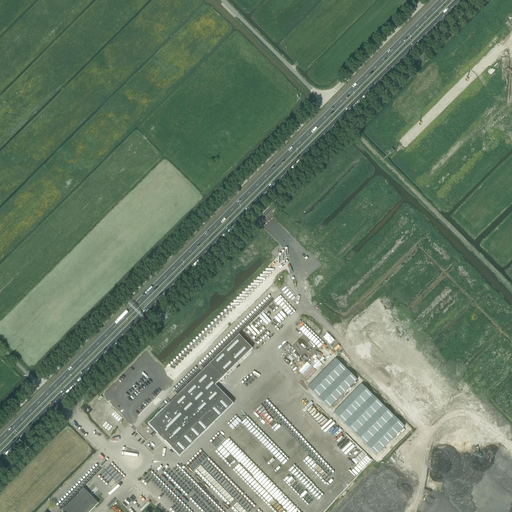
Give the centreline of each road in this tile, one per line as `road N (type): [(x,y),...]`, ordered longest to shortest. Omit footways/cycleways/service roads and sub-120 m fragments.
road 1 (unclassified): [(0,479),(480,0)]
road 2 (motorway): [(0,458),(459,0)]
road 3 (motorway): [(443,0),(0,440)]
road 4 (unclassified): [(38,385),(323,100)]
road 5 (unclassified): [(323,100),(425,0)]
road 6 (unclassified): [(323,100),(222,0)]
